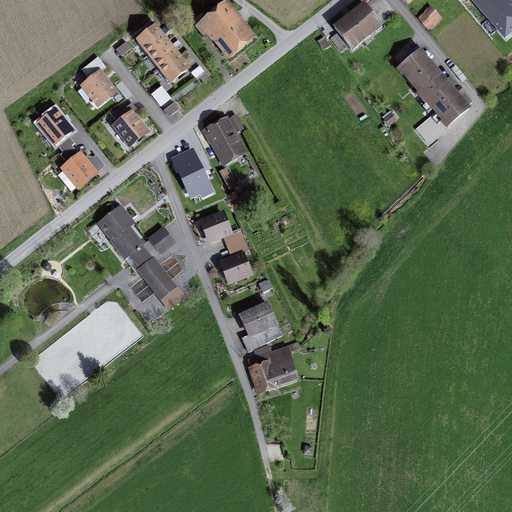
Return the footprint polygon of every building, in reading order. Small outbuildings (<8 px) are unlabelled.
[(474,0),(506,38),(511,33),(511,13),(501,1),(500,0),(474,0)] [(386,29),(367,6),(336,30),(355,54),(386,29)] [(250,39),(224,8),(205,24),(231,55),(250,39)] [(444,21),(432,9),(419,23),(431,34),(444,21)] [(189,70),(155,28),(136,44),(142,50),(152,63),(163,76),(170,85),(189,70)] [(399,70),(437,114),(417,131),(428,144),(470,108),(456,92),(433,66),(421,52),(399,70)] [(102,72),(82,88),(100,111),(120,94),(102,72)] [(133,111),(112,127),(130,150),(151,133),(133,111)] [(59,112),(38,128),(56,150),(77,134),(59,112)] [(224,123),(202,135),(220,166),(242,154),(224,123)] [(192,151),(174,159),(191,196),(209,188),(192,151)] [(84,155),(63,172),(81,194),(102,178),(84,155)] [(131,219),(121,205),(102,219),(109,228),(103,233),(124,260),(131,255),(142,270),(139,272),(161,300),(178,287),(128,222),(131,219)] [(222,215),(203,223),(211,242),(230,234),(222,215)] [(176,244),(164,229),(149,240),(161,255),(176,244)] [(247,249),(240,235),(226,241),(233,255),(247,249)] [(244,256),(224,264),(232,285),(253,277),(244,256)] [(268,281),(259,285),(262,293),(272,289),(268,281)] [(268,304),(241,315),(250,336),(243,339),(248,351),(282,336),(268,304)] [(288,350),(250,363),(260,391),(278,385),(279,388),(299,381),(288,350)]
